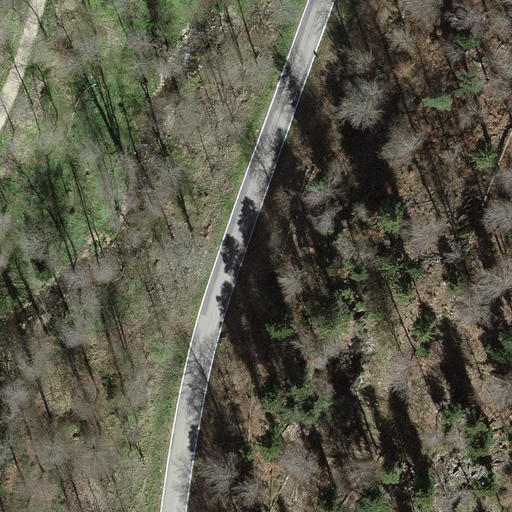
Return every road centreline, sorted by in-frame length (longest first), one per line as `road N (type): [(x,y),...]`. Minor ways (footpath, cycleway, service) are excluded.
road 1 (tertiary): [(176,511),(198,352),(253,170),(317,0)]
road 2 (track): [(40,0),(0,117)]
